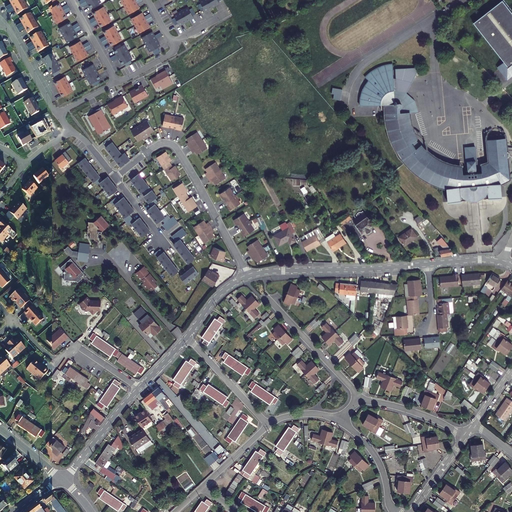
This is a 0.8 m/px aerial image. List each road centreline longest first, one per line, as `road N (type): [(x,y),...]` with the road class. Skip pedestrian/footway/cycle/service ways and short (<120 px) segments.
road 1 (residential): [(248,275),(175,147),(166,142),(144,153)]
road 2 (residential): [(248,275),(427,264)]
road 3 (residential): [(13,320),(50,357),(79,347),(139,388)]
road 4 (residential): [(264,294),(359,396)]
road 5 (residential): [(61,479),(139,388)]
